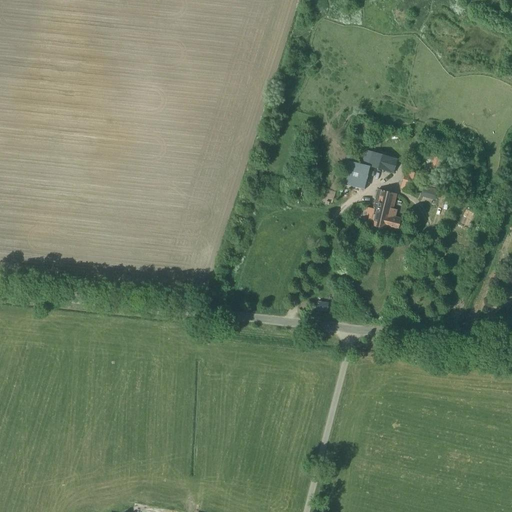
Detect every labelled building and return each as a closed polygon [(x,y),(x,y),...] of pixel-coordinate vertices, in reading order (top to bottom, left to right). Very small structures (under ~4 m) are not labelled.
[(393,174),(397,160),(366,151),(360,168),(354,167),(349,187),(354,188),(353,190),(361,192),(361,189),(366,190),(370,171),(371,167),(393,174)] [(415,193),(418,182),(420,175),(405,171),(401,189),(415,193)] [(423,185),(421,194),(427,196),(429,186),(423,185)] [(396,195),(377,190),(373,209),(374,209),(370,226),(386,229),(386,228),(397,231),(400,218),(391,216),(396,195)] [(316,311),(327,312),(328,303),(317,302),(316,311)]
